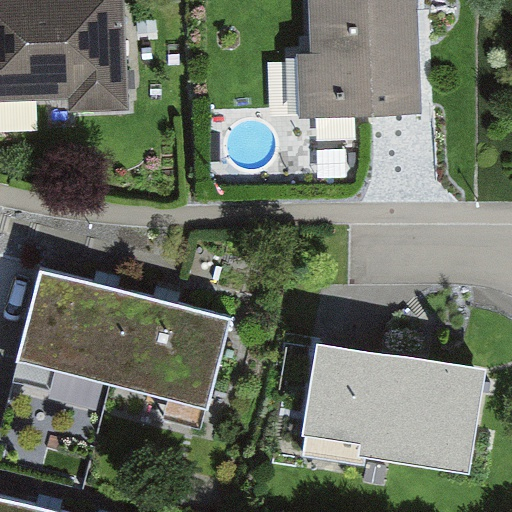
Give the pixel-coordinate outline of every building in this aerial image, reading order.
[(0,0),(0,97),(126,93),(122,0),(0,0)] [(423,0),(312,0),(314,46),(301,46),(303,111),(427,107),(423,0)] [(228,309),(43,259),(18,353),(203,402),(228,309)] [(481,363),(324,337),(306,448),(463,473),(481,363)] [(79,511),(0,490),(0,511),(79,511)]
